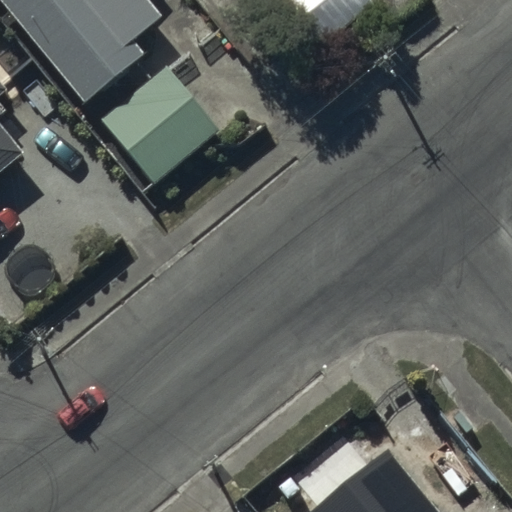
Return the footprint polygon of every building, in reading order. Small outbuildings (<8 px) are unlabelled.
[(0,0),(80,101),(138,55),(128,41),(156,19),(141,0),(0,0)] [(368,3),(365,0),(269,0),(263,5),(304,55),(368,3)] [(215,132),(163,68),(100,119),(152,183),(215,132)] [(0,168),(19,152),(0,129),(0,91),(2,89),(0,86),(0,168)] [(424,511),(418,503),(406,511),(424,511)]
